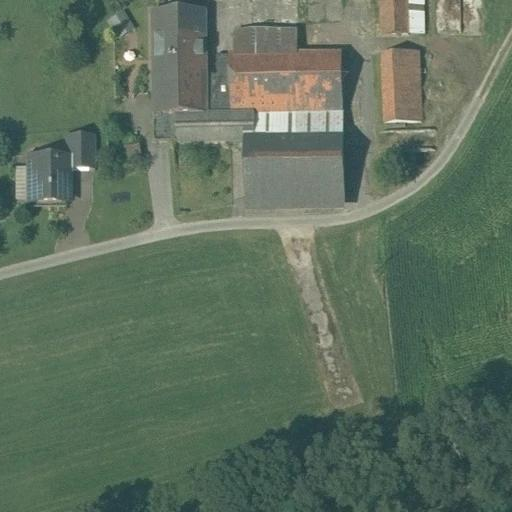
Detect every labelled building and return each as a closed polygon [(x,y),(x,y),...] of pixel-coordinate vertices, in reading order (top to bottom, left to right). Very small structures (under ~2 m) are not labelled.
[(375,0),(376,32),(406,31),(405,0),(375,0)] [(424,0),(405,0),(406,31),(425,31),(424,0)] [(154,113),(206,113),(207,15),(155,15),(154,113)] [(133,17),(114,17),(114,33),(134,33),(133,17)] [(224,107),(335,108),(335,48),(296,48),(296,27),(225,26),(224,107)] [(411,45),(376,46),(378,129),(412,128),(411,45)] [(438,147),(436,129),(413,131),(414,149),(438,147)] [(80,170),(102,171),(102,135),(81,134),(80,170)] [(68,204),(67,160),(28,161),(28,204),(68,204)]
